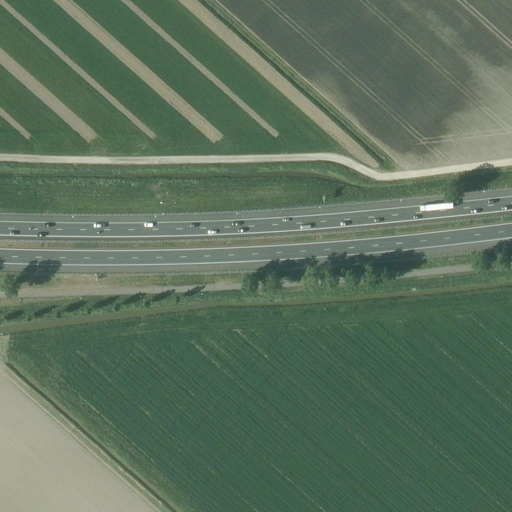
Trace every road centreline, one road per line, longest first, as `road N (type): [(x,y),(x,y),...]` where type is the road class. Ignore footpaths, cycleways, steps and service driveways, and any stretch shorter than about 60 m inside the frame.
road 1 (track): [(0,158),(335,159),(384,179),(511,163)]
road 2 (motorway): [(0,256),(231,255),(511,230)]
road 3 (motorway): [(511,203),(277,224),(0,228)]
